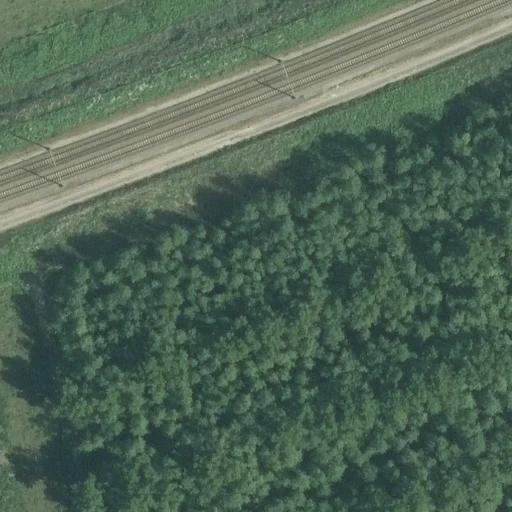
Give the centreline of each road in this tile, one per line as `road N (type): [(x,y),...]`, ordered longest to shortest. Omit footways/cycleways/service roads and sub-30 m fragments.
road 1 (track): [(0,226),(511,28)]
road 2 (track): [(0,291),(218,215)]
